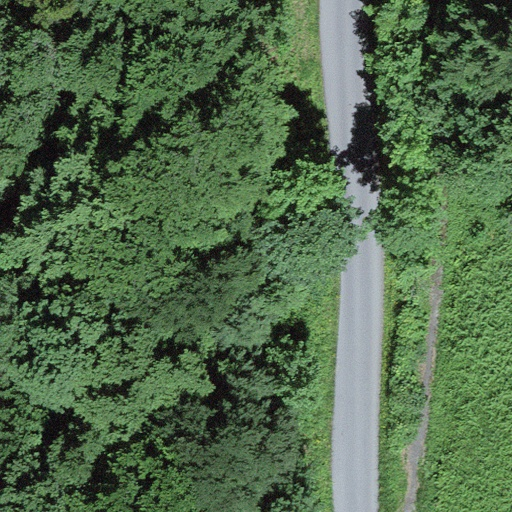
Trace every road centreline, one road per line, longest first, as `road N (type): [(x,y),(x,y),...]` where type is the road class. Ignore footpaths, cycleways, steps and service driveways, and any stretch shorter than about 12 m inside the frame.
road 1 (residential): [(342,0),(361,511)]
road 2 (track): [(414,511),(447,70)]
